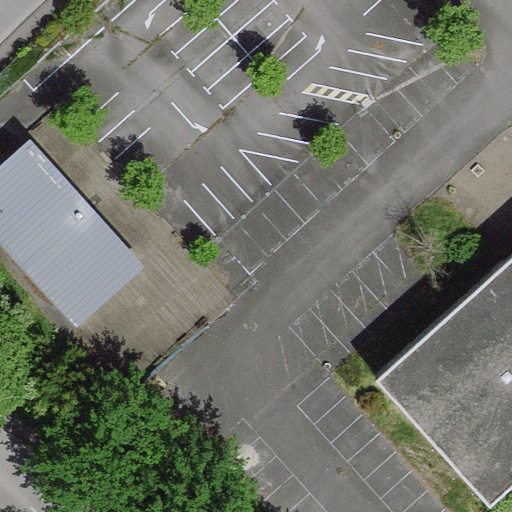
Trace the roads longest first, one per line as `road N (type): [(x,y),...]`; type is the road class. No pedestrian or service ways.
road 1 (unknown): [(375,226),(268,328),(253,365),(263,394),(372,511)]
road 2 (unknown): [(511,93),(375,226)]
road 3 (unknown): [(375,226),(282,121)]
